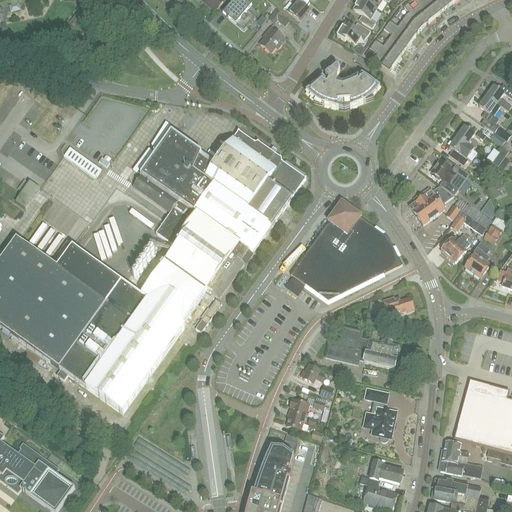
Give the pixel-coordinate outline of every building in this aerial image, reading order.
[(224,0),(200,0),(215,12),(224,0)] [(251,7),(243,0),(234,0),(222,15),(236,26),(236,25),(244,31),(255,17),(248,11),(251,7)] [(377,11),(359,0),(355,8),(353,11),(365,18),(361,24),(372,30),(376,25),(370,21),(377,11)] [(359,0),(377,11),(383,1),(388,4),(390,0),(359,0)] [(435,19),(419,0),(412,0),(418,6),(413,10),(425,26),(428,24),(435,19)] [(419,0),(435,19),(444,12),(434,0),(419,0)] [(454,4),(450,0),(434,0),(444,12),(454,4)] [(287,12),(300,23),(310,12),(301,4),(301,5),(296,2),(287,12)] [(425,26),(413,10),(408,4),(404,8),(409,14),(406,16),(401,22),(417,34),(418,35),(426,27),(425,26)] [(277,22),(285,28),(290,23),(276,11),(268,21),(274,26),(277,22)] [(266,21),(262,18),(257,23),(262,27),(266,21)] [(417,34),(401,22),(398,28),(390,22),(387,26),(411,44),(416,38),(415,37),(417,34)] [(367,38),(370,33),(360,26),(356,32),(345,25),(343,28),(343,27),(336,37),(345,42),(346,40),(355,46),(359,39),(364,42),(366,38),(367,38)] [(411,44),(387,26),(384,30),(391,36),(387,41),(404,54),(411,44)] [(271,54),(276,49),(278,50),(286,41),(271,29),(265,36),(267,38),(260,45),(271,54)] [(244,38),(247,41),(254,35),(250,31),(244,38)] [(404,54),(387,41),(383,47),(376,41),(373,45),(397,63),(404,54)] [(397,63),(373,45),(369,50),(377,55),(373,61),(389,73),(392,70),(397,63)] [(380,89),(353,72),(352,73),(350,75),(348,76),(346,77),(344,78),(341,78),(338,78),(340,72),(336,70),(329,76),(325,71),(320,78),(322,80),(307,94),(311,99),(317,103),(316,105),(344,112),(372,102),(370,100),(375,95),(380,89)] [(494,88),(486,98),(500,108),(508,113),(511,109),(506,105),(506,104),(503,101),(501,101),(500,100),(504,95),(494,88)] [(500,108),(486,98),(479,108),(485,113),(481,119),(493,127),(497,121),(493,118),(500,108)] [(138,140),(153,117),(149,115),(134,137),(138,140)] [(464,128),(457,138),(474,151),(478,145),(471,140),(474,135),(464,128)] [(495,135),(505,142),(507,143),(511,137),(499,128),(495,135)] [(182,327),(206,293),(219,302),(244,267),(245,268),(253,257),(253,256),(264,240),(265,241),(272,230),(271,230),(290,205),(291,204),(293,201),(292,200),(306,181),(305,180),(305,176),(286,163),(283,164),(282,163),(282,161),(280,160),(259,145),(258,144),(255,145),(238,133),(215,166),(201,156),(202,155),(171,133),(132,188),(170,215),(178,204),(196,216),(178,242),(180,244),(166,263),(141,298),(72,248),(57,269),(16,240),(0,262),(0,328),(122,416),(185,329),(182,327)] [(486,138),(479,133),(476,137),(483,142),(486,138)] [(505,142),(495,135),(490,141),(500,149),(505,142)] [(474,151),(457,138),(449,149),(455,153),(450,159),(457,164),(463,168),(468,162),(467,161),(474,151)] [(101,171),(70,148),(63,158),(95,180),(101,171)] [(498,168),(508,153),(503,149),(492,164),(498,168)] [(449,185),(455,177),(451,173),(452,172),(440,163),(431,175),(432,176),(431,177),(435,180),(436,179),(443,183),(444,182),(449,185)] [(496,170),(492,175),(499,180),(503,175),(496,170)] [(498,193),(511,189),(508,179),(502,181),(503,186),(496,188),(498,193)] [(430,222),(439,216),(438,216),(445,211),(443,209),(445,207),(444,205),(454,198),(440,188),(432,193),(431,192),(425,197),(422,194),(413,201),(415,204),(409,208),(410,209),(423,227),(430,222)] [(453,224),(467,206),(459,201),(446,218),(453,224)] [(467,206),(453,224),(450,229),(457,234),(464,224),(482,238),(491,225),(492,223),(468,205),(467,207),(467,206)] [(313,245),(290,276),(318,297),(329,297),(339,298),(350,293),(402,267),(389,240),(360,219),(361,217),(352,211),(351,212),(344,207),(338,208),(327,223),(329,224),(313,245)] [(486,207),(481,214),(492,222),(497,215),(486,207)] [(44,235),(52,220),(46,218),(38,233),(44,235)] [(378,223),(376,227),(384,232),(387,228),(378,223)] [(55,235),(60,227),(55,224),(50,232),(55,235)] [(491,225),(482,238),(481,239),(493,248),(499,240),(497,238),(501,233),(491,225)] [(453,265),(455,264),(455,265),(466,253),(465,252),(470,246),(466,242),(467,240),(463,237),(459,241),(456,239),(453,241),(452,240),(441,252),(442,253),(441,254),(453,265)] [(474,278),(478,281),(479,279),(480,280),(490,266),(486,264),(489,259),(486,257),(490,251),(480,244),(473,255),(474,255),(464,269),(475,276),(474,278)] [(511,292),(511,270),(507,269),(506,274),(500,271),(496,282),(503,284),(501,288),(511,292)] [(387,317),(397,318),(414,313),(410,300),(401,303),(399,299),(383,304),(387,317)] [(222,306),(216,302),(195,330),(201,335),(222,306)] [(364,322),(384,325),(386,314),(366,311),(364,322)] [(359,361),(364,362),(364,365),(394,371),(396,362),(395,362),(396,358),(398,357),(400,352),(398,349),(398,348),(391,347),(392,345),(384,343),(384,345),(377,344),(380,334),(381,326),(373,324),(371,332),(369,342),(360,340),(362,333),(341,328),(338,345),(329,343),(325,360),(358,367),(359,361)] [(302,381),(318,389),(321,383),(324,377),(318,374),(319,372),(309,367),(302,381)] [(339,380),(330,375),(328,380),(337,384),(339,380)] [(319,397),(329,402),(332,395),(334,391),(324,387),(319,397)] [(457,429),(454,441),(489,451),(511,456),(511,402),(507,401),(509,394),(489,388),(487,396),(474,392),(464,430),(457,429)] [(363,402),(372,404),(369,417),(367,417),(365,424),(363,424),(372,426),(369,437),(378,439),(377,441),(378,443),(380,445),(382,445),(384,445),(385,443),(386,441),(388,442),(394,415),(381,412),(382,406),(384,406),(386,397),(365,392),(363,402)] [(312,409),(323,412),(326,402),(318,400),(317,402),(315,402),(312,409)] [(290,415),(305,419),(308,407),(294,402),(294,403),(292,402),(290,409),(292,410),(290,415)] [(305,419),(290,415),(286,428),(300,433),(305,419)] [(316,422),(309,420),(307,426),(314,428),(316,422)] [(323,435),(313,432),(311,441),(321,443),(323,435)] [(0,475),(3,477),(7,479),(6,480),(5,481),(5,482),(5,483),(6,484),(6,485),(7,486),(8,487),(9,487),(11,487),(12,488),(13,487),(14,487),(15,487),(16,486),(20,489),(50,511),(58,511),(74,490),(75,490),(56,476),(59,471),(43,460),(23,446),(20,450),(20,449),(19,450),(21,451),(18,455),(1,443),(4,439),(5,438),(0,435),(0,475)] [(483,469),(458,464),(459,458),(467,459),(468,454),(460,452),(461,447),(445,444),(440,473),(481,481),(483,469)] [(278,511),(287,481),(290,482),(292,475),(289,474),(294,457),(283,450),(271,449),(269,453),(265,461),(261,471),(256,484),(253,495),(252,494),(247,510),(246,511),(278,511)] [(488,458),(487,462),(493,464),(494,460),(501,461),(500,465),(511,467),(511,456),(489,451),(487,458),(488,458)] [(374,463),(369,480),(379,483),(380,480),(400,486),(403,473),(395,471),(396,469),(374,463)] [(367,488),(362,506),(366,507),(366,508),(373,510),(373,509),(384,511),(391,511),(396,496),(377,490),(379,483),(369,480),(367,488)] [(463,511),(462,511),(493,511),(487,511),(488,501),(479,499),(481,489),(467,487),(468,486),(438,480),(434,501),(452,504),(451,508),(463,511)] [(308,496),(303,511),(318,511),(322,501),(308,496)]
